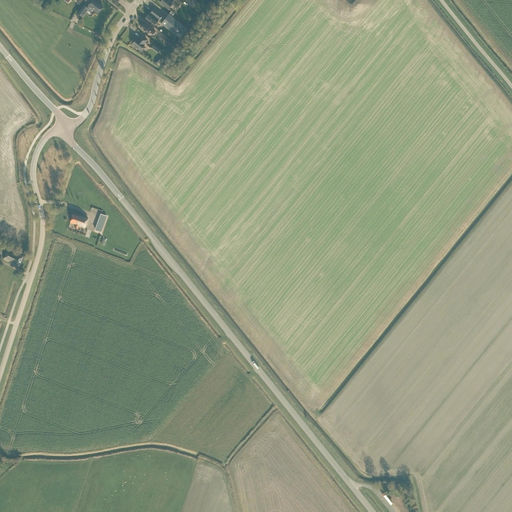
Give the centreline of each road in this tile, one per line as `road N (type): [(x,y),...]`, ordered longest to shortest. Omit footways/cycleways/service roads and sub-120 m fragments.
road 1 (primary): [(371,511),(64,127)]
road 2 (tertiary): [(0,375),(40,246),(34,157),(44,138),(64,127)]
road 3 (tertiary): [(64,127),(85,114),(131,10)]
